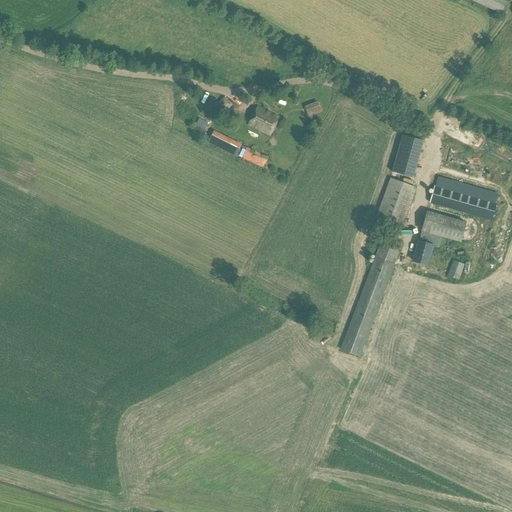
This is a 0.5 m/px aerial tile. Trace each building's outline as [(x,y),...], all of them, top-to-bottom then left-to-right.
[(468,0),(502,15),(508,0),(468,0)] [(231,98),(229,103),(239,106),(241,101),(231,98)] [(319,102),(306,106),(309,116),(322,111),(319,102)] [(259,106),(249,125),(271,136),(281,118),(259,106)] [(473,146),(479,132),(454,122),(449,136),(473,146)] [(193,130),(204,136),(206,131),(196,125),(193,130)] [(215,132),(210,143),(264,168),(269,157),(239,143),(231,139),(215,132)] [(403,136),(393,172),(412,178),(423,141),(403,136)] [(391,179),(376,219),(402,228),(416,189),(391,179)] [(435,188),(430,203),(493,221),(497,206),(435,188)] [(423,232),(413,262),(427,266),(433,246),(439,248),(442,238),(461,243),(467,223),(428,211),(422,232),(423,232)] [(383,236),(376,255),(396,262),(403,243),(383,236)] [(376,255),(341,350),(361,357),(396,262),(376,255)] [(454,260),(448,276),(459,281),(465,265),(454,260)]
